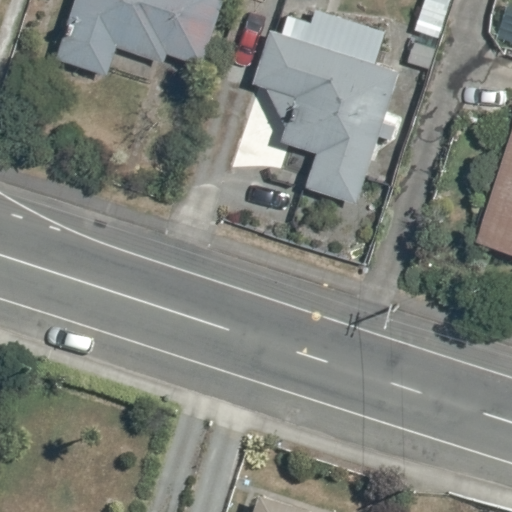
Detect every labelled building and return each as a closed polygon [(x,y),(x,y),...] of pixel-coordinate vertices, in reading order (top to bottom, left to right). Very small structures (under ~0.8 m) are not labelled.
[(216,0),(70,0),(54,53),(103,68),(112,39),(196,65),(216,0)] [(449,0),(419,0),(411,27),(440,35),(449,0)] [(395,67),(270,27),(255,75),(300,89),(286,135),(314,144),(302,181),(353,197),(395,67)] [(511,114),(474,235),(511,246),(511,114)] [(334,511),(253,488),(245,511),(334,511)]
